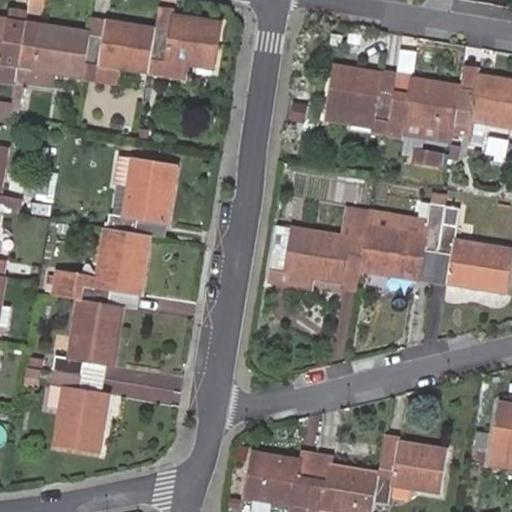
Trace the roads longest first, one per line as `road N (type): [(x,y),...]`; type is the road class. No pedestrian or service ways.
road 1 (residential): [(214,405),(275,0)]
road 2 (residential): [(214,405),(511,363)]
road 3 (residential): [(16,511),(193,483)]
road 4 (residential): [(336,0),(511,33)]
